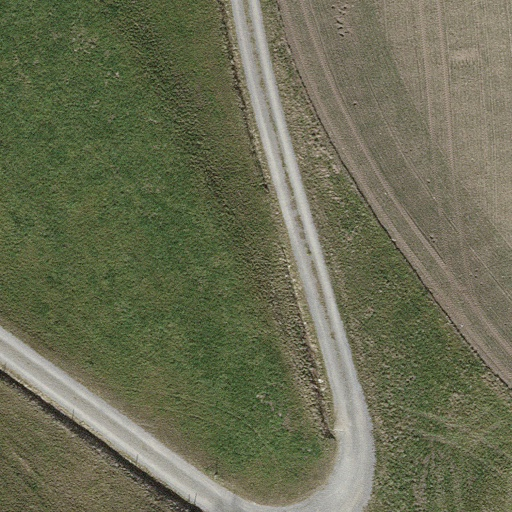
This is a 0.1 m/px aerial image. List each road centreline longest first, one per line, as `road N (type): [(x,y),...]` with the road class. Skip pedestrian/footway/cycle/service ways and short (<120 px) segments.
road 1 (track): [(249,0),(263,91),(352,436),(334,511)]
road 2 (track): [(222,511),(0,348)]
